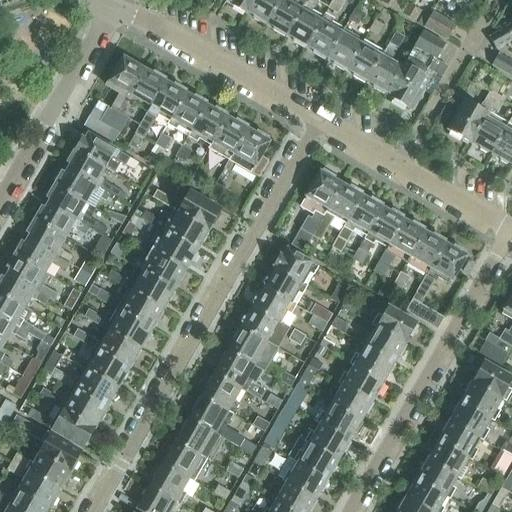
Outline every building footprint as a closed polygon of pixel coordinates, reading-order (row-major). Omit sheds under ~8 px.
[(226,0),(234,5),(232,8),(244,14),(245,11),(246,12),(252,0),(226,0)] [(252,0),(246,12),(254,16),(252,19),(264,26),(265,23),(266,24),(279,0),(252,0)] [(279,0),(266,24),(274,28),(272,31),(284,37),(285,35),(286,35),(302,8),(302,7),(304,4),(296,0),(279,0)] [(333,0),(328,8),(337,13),(343,3),(337,0),(333,0)] [(395,6),(398,0),(382,0),(381,2),(393,9),(395,6)] [(312,9),(304,4),(302,7),(302,8),(286,35),(294,39),(292,42),(304,49),(305,46),(307,46),(322,19),(310,12),(312,9)] [(416,18),(420,11),(408,4),(404,11),(402,15),(414,22),(416,18)] [(348,20),(357,25),(363,14),(354,10),(348,20)] [(456,26),(432,12),(424,27),(447,41),(456,26)] [(326,58),(342,30),(330,23),(332,20),(324,15),(322,19),(307,46),(306,47),(314,51),(313,54),(324,60),(326,58)] [(368,31),(377,36),(383,26),(374,21),(368,31)] [(511,24),(489,38),(496,50),(511,40),(511,24)] [(346,69),(346,70),(362,42),(342,30),(326,58),(334,63),(333,65),(344,72),(346,69)] [(422,32),(413,47),(434,59),(435,60),(444,45),(422,32)] [(397,48),(403,37),(395,33),(389,43),(397,48)] [(365,81),(367,81),(383,53),(362,42),(346,70),(354,74),(352,77),(364,83),(365,81)] [(389,43),(384,50),(383,53),(367,81),(374,85),(372,88),(384,95),(385,92),(387,93),(403,65),(391,58),(392,55),(393,55),(397,48),(389,43)] [(403,65),(387,93),(393,97),(392,99),(406,107),(428,70),(442,77),(447,67),(435,60),(434,59),(413,47),(403,65)] [(491,67),(511,78),(511,63),(498,55),(491,67)] [(137,63),(127,57),(125,60),(123,58),(107,86),(120,94),(110,111),(108,109),(108,108),(98,103),(97,104),(96,104),(83,127),(105,140),(111,129),(120,114),(127,101),(126,101),(144,71),(135,66),(137,63)] [(152,75),(144,71),(126,101),(127,101),(134,106),(136,103),(148,110),(149,111),(165,83),(163,82),(165,79),(154,73),(152,75)] [(173,87),(165,83),(149,111),(148,110),(147,113),(148,113),(128,147),(137,152),(145,139),(144,138),(148,131),(149,132),(158,116),(169,122),(169,123),(186,95),(184,94),(186,91),(174,85),(173,87)] [(503,85),(497,95),(505,99),(510,89),(503,85)] [(469,144),(471,141),(486,114),(497,96),(490,92),(483,104),(482,104),(479,109),(465,101),(448,132),(469,144)] [(194,99),(186,95),(169,123),(169,122),(168,125),(176,130),(177,127),(190,134),(190,135),(206,107),(208,104),(195,97),(194,99)] [(504,100),(497,96),(486,114),(471,141),(491,153),(507,125),(494,118),(504,100)] [(214,111),(206,107),(190,135),(190,134),(188,137),(197,142),(198,139),(210,146),(211,147),(227,119),(226,118),(227,115),(216,109),(214,111)] [(119,133),(128,119),(120,114),(111,129),(119,133)] [(511,162),(511,117),(507,125),(491,153),(511,165),(511,162)] [(235,123),(227,119),(211,147),(210,146),(209,149),(217,154),(230,161),(231,158),(232,159),(248,131),(246,130),(248,127),(237,121),(235,123)] [(256,135),(248,131),(232,159),(231,158),(230,161),(225,169),(233,174),(237,165),(259,178),(268,162),(260,158),(269,143),(267,142),(269,139),(257,133),(256,135)] [(71,155),(102,173),(109,162),(123,170),(129,159),(87,135),(82,144),(79,143),(71,155)] [(156,146),(164,151),(170,142),(161,137),(156,146)] [(177,158),(185,163),(190,154),(182,149),(177,158)] [(64,174),(106,198),(110,192),(96,184),(102,173),(71,155),(64,168),(67,169),(64,174)] [(301,255),(325,213),(340,185),(332,181),(334,178),(323,171),(321,174),(319,173),(300,207),(313,215),(311,219),(307,217),(289,248),(301,255)] [(51,190),(82,208),(89,197),(102,205),(106,198),(64,174),(62,179),(58,178),(51,190)] [(206,180),(194,174),(187,186),(195,191),(199,185),(202,186),(206,180)] [(224,189),(215,184),(207,198),(216,203),(224,189)] [(325,213),(345,224),(361,197),(360,197),(361,194),(352,188),(350,191),(340,185),(325,213)] [(82,208),(51,190),(44,203),(47,204),(44,209),(86,233),(90,227),(76,219),(82,208)] [(166,207),(173,211),(207,231),(219,211),(185,191),(177,204),(170,200),(166,207)] [(156,201),(166,207),(170,200),(160,194),(156,201)] [(345,224),(366,236),(382,209),(384,206),(371,199),(369,202),(361,197),(345,224)] [(86,233),(44,209),(41,214),(38,213),(31,225),(62,243),(68,232),(82,240),(86,233)] [(366,236),(387,248),(403,221),(401,220),(403,217),(391,211),(390,214),(382,209),(366,236)] [(162,231),(196,251),(207,231),(173,211),(162,231)] [(144,221),(155,227),(159,220),(148,214),(144,221)] [(411,226),(403,221),(387,248),(408,260),(423,233),(422,232),(424,229),(412,223),(411,226)] [(128,223),(122,234),(129,239),(136,227),(128,223)] [(24,244),(66,268),(70,262),(56,254),(62,243),(31,225),(24,238),(27,239),(24,244)] [(162,231),(150,251),(184,270),(196,251),(162,231)] [(431,238),(423,233),(408,260),(428,272),(444,245),(443,244),(444,241),(433,235),(431,238)] [(102,236),(92,253),(101,259),(112,242),(102,236)] [(332,247),(341,252),(347,241),(339,236),(332,247)] [(11,260),(42,278),(48,267),(62,275),(66,268),(24,244),(21,249),(18,248),(11,260)] [(116,245),(110,254),(119,259),(124,250),(116,245)] [(444,245),(428,272),(417,292),(428,298),(434,288),(431,287),(437,277),(449,284),(465,257),(463,256),(465,253),(453,247),(452,249),(444,245)] [(353,259),(362,264),(368,253),(359,248),(353,259)] [(317,267),(287,249),(282,257),(279,256),(273,267),(275,269),(275,270),(302,285),(302,284),(309,273),(312,275),(317,267)] [(139,271),(173,290),(184,270),(150,251),(139,271)] [(4,279),(46,303),(50,297),(36,289),(42,278),(11,260),(4,272),(7,274),(4,279)] [(263,290),(290,305),(291,304),(298,292),(301,294),(306,286),(302,284),(302,285),(275,270),(263,290)] [(128,290),(162,310),(173,290),(139,271),(128,290)] [(395,283),(404,288),(410,277),(401,272),(395,283)] [(110,281),(121,287),(125,280),(114,274),(110,281)] [(0,299),(22,313),(28,302),(42,310),(46,303),(4,279),(1,284),(0,283),(0,299)] [(340,280),(329,300),(338,305),(349,285),(340,280)] [(380,290),(377,295),(385,300),(390,292),(384,289),(383,291),(380,290)] [(116,310),(150,330),(162,310),(128,290),(116,310)] [(263,290),(252,309),(279,325),(280,323),(287,312),(290,314),(295,306),(291,304),(290,305),(263,290)] [(70,293),(60,311),(68,316),(71,312),(78,298),(70,293)] [(103,293),(99,300),(109,306),(113,299),(103,293)] [(510,347),(511,343),(511,294),(501,314),(511,320),(511,324),(507,333),(503,330),(498,340),(510,347)] [(0,323),(26,338),(30,331),(16,323),(22,313),(0,299),(0,323)] [(314,305),(309,314),(312,316),(327,324),(332,315),(314,305)] [(377,316),(372,325),(403,343),(404,342),(406,343),(412,333),(409,332),(415,323),(387,307),(381,318),(377,316)] [(252,309),(241,328),(272,346),(277,349),(289,328),(280,323),(279,325),(252,309)] [(105,330),(139,350),(150,330),(116,310),(105,330)] [(92,313),(88,320),(98,326),(102,319),(92,313)] [(312,316),(307,324),(322,333),(327,324),(312,316)] [(335,318),(330,327),(344,335),(350,326),(335,318)] [(26,338),(0,323),(0,346),(2,348),(8,337),(22,345),(26,338)] [(366,336),(361,345),(392,363),(397,354),(399,356),(400,352),(398,351),(403,343),(372,325),(372,326),(375,328),(370,338),(366,336)] [(241,328),(228,352),(253,366),(253,367),(258,370),(272,346),(241,328)] [(93,350),(127,369),(139,350),(105,330),(93,350)] [(292,330),(287,339),(298,346),(310,353),(315,344),(303,337),(292,330)] [(80,333),(76,340),(87,346),(91,339),(80,333)] [(485,341),(478,354),(500,367),(507,354),(506,354),(485,341)] [(355,355),(350,364),(381,382),(385,374),(388,375),(393,365),(391,364),(392,363),(361,345),(360,345),(364,347),(358,357),(355,355)] [(0,369),(6,373),(10,367),(0,360),(0,351),(2,348),(0,346),(0,369)] [(35,359),(32,365),(38,368),(41,364),(48,351),(40,346),(39,346),(34,355),(35,359)] [(82,370),(116,389),(127,369),(93,350),(82,370)] [(228,352),(215,374),(240,389),(245,392),(251,382),(246,379),(253,367),(253,366),(228,352)] [(69,353),(65,360),(75,366),(79,359),(69,353)] [(511,379),(485,363),(484,365),(482,364),(476,374),(478,375),(473,384),(474,384),(505,402),(504,402),(507,404),(511,405),(511,404),(511,379)] [(30,364),(20,382),(28,386),(38,369),(30,364)] [(344,374),(338,384),(369,401),(374,393),(376,395),(382,385),(380,384),(381,382),(350,364),(349,365),(353,367),(347,377),(344,374)] [(308,366),(297,386),(305,390),(316,371),(308,366)] [(82,370),(71,389),(105,409),(116,389),(82,370)] [(53,379),(64,385),(68,378),(57,372),(53,379)] [(278,381),(290,387),(295,379),(283,372),(278,381)] [(240,389),(215,374),(202,397),(227,412),(232,415),(238,405),(233,402),(240,389)] [(20,382),(12,395),(20,400),(28,386),(20,382)] [(333,394),(327,403),(358,421),(363,413),(365,414),(371,403),(369,402),(369,401),(338,384),(342,386),(336,396),(333,394)] [(467,395),(462,403),(493,421),(499,412),(495,410),(501,400),(504,402),(505,402),(474,384),(473,385),(471,384),(465,393),(467,395)] [(71,389),(59,409),(93,429),(93,428),(105,409),(71,389)] [(42,399),(52,405),(56,398),(46,392),(42,399)] [(265,403),(277,410),(282,402),(270,395),(265,403)] [(291,396),(286,405),(297,411),(302,402),(291,396)] [(202,397),(189,419),(214,434),(214,435),(219,438),(225,427),(220,424),(227,412),(202,397)] [(1,416),(9,421),(17,407),(9,402),(1,416)] [(321,413),(316,422),(347,440),(352,432),(354,434),(360,423),(358,422),(358,421),(327,403),(331,405),(325,415),(321,413)] [(456,414),(451,423),(482,440),(487,431),(484,429),(490,419),(493,421),(462,403),(462,404),(460,403),(454,413),(456,414)] [(93,429),(59,409),(48,429),(82,449),(94,429),(93,428),(93,429)] [(30,419),(41,425),(45,418),(34,412),(30,419)] [(280,415),(275,424),(286,431),(291,421),(280,415)] [(16,416),(12,423),(20,428),(25,421),(16,416)] [(252,426),(264,433),(269,424),(257,417),(252,426)] [(189,419),(176,442),(201,457),(206,460),(211,462),(224,440),(219,438),(214,435),(214,434),(189,419)] [(310,433),(305,442),(336,460),(341,451),(343,453),(348,443),(346,442),(347,440),(316,422),(316,423),(319,425),(314,435),(310,433)] [(34,452),(69,472),(80,453),(28,423),(23,432),(40,442),(34,452)] [(445,433),(440,442),(471,460),(476,451),(473,449),(478,439),(482,441),(482,440),(451,423),(449,426),(447,425),(443,432),(445,433)] [(269,434),(263,444),(275,450),(280,441),(269,434)] [(299,452),(294,461),(325,479),(330,471),(332,472),(337,462),(335,461),(336,460),(305,442),(299,439),(294,449),(299,452)] [(239,448),(251,455),(256,447),(244,440),(239,448)] [(176,442),(163,465),(188,480),(193,483),(193,482),(205,489),(211,479),(194,470),(201,457),(176,442)] [(434,453),(429,462),(460,480),(465,470),(462,468),(467,458),(471,460),(440,442),(439,444),(437,442),(432,452),(434,453)] [(505,442),(500,450),(511,457),(511,445),(507,443),(505,442)] [(511,457),(500,451),(490,469),(502,476),(511,458),(511,457)] [(11,452),(6,460),(59,490),(69,472),(34,452),(29,462),(11,452)] [(19,478),(13,488),(48,508),(59,490),(6,460),(2,468),(19,478)] [(288,472),(283,481),(314,499),(318,490),(320,492),(326,482),(324,481),(325,479),(294,461),(294,462),(297,464),(291,474),(288,472)] [(423,473),(418,481),(449,499),(454,490),(450,488),(456,478),(460,480),(429,462),(428,463),(426,462),(421,471),(423,473)] [(226,471),(238,478),(243,470),(231,463),(226,471)] [(150,487),(175,502),(175,503),(180,506),(186,495),(181,492),(188,480),(163,465),(150,487)] [(511,471),(501,488),(508,492),(511,484),(511,471)] [(245,476),(241,483),(252,489),(256,482),(245,476)] [(482,479),(476,488),(490,496),(496,487),(482,479)] [(277,491),(271,500),(292,511),(305,511),(307,510),(309,511),(315,501),(313,500),(314,499),(283,481),(282,481),(286,483),(280,493),(277,491)] [(449,499),(418,481),(417,482),(415,481),(409,491),(411,492),(407,500),(427,511),(441,511),(443,509),(439,507),(445,497),(448,499),(449,499)] [(213,494),(225,501),(230,492),(218,485),(213,494)] [(175,502),(150,487),(136,511),(138,511),(169,511),(175,503),(175,502)] [(0,493),(0,505),(12,511),(45,511),(48,508),(13,488),(8,498),(0,493)] [(501,488),(491,505),(498,509),(508,492),(501,488)] [(235,493),(231,501),(241,507),(245,499),(235,493)] [(268,511),(266,511),(264,511),(292,511),(271,500),(275,503),(269,511),(268,511)] [(426,511),(407,500),(406,502),(404,500),(398,510),(400,511),(399,511),(426,511)] [(231,501),(224,511),(238,511),(241,507),(231,501)]
